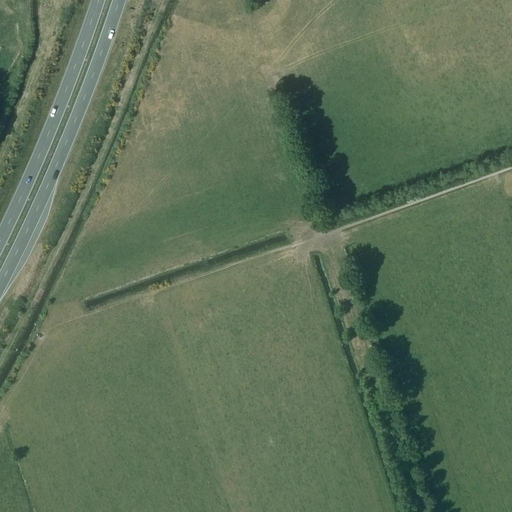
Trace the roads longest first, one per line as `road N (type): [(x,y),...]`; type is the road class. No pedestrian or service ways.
road 1 (trunk): [(0,284),(80,109),(119,0)]
road 2 (trunk): [(98,0),(0,241)]
